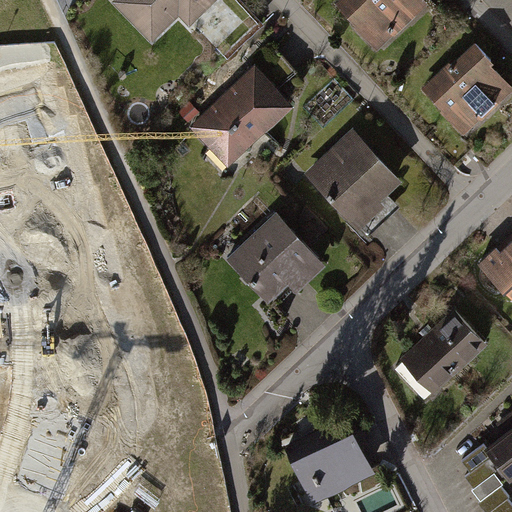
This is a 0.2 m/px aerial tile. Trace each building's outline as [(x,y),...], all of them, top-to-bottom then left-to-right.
[(119,0),(112,7),(152,49),(180,22),(190,33),(224,0),(119,0)] [(344,0),(335,9),(379,56),(429,8),(421,0),(344,0)] [(450,63),(423,88),(464,130),(510,85),(486,61),(488,58),(475,44),(452,65),(450,63)] [(254,70),(190,130),(229,173),(294,112),(254,70)] [(353,129),(306,172),(359,229),(382,208),(379,204),(402,182),(353,129)] [(280,215),(230,262),(273,306),(293,287),(300,294),(329,266),(280,215)] [(511,229),(480,259),(511,293),(511,229)] [(455,305),(402,354),(435,390),(489,342),(455,305)] [(488,447),(486,448),(492,455),(511,480),(511,479),(511,406),(496,419),(506,433),(488,447)] [(349,420),(291,449),(317,501),(375,472),(349,420)] [(486,448),(488,447),(485,443),(463,460),(471,471),(468,473),(477,484),(474,487),(483,498),(480,500),(489,511),(488,511),(511,511),(511,501),(508,497),(511,495),(502,483),(504,481),(496,470),(498,468),(490,457),(492,455),(486,448)]
